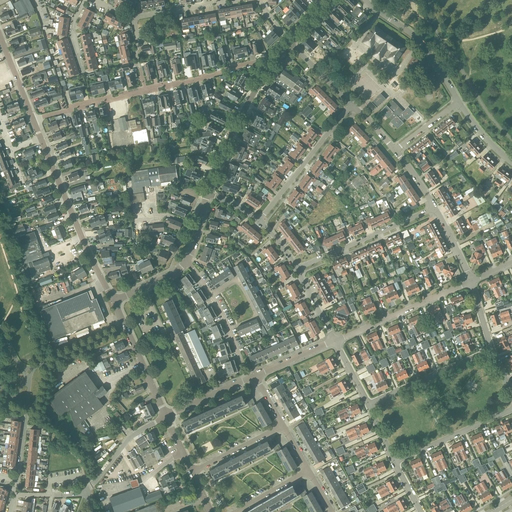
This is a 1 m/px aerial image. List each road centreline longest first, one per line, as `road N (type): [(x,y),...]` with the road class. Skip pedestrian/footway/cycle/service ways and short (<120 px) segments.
road 1 (residential): [(113,301),(40,138)]
road 2 (residential): [(296,269),(434,208)]
road 3 (residential): [(335,341),(470,281)]
road 4 (residential): [(259,221),(351,107)]
road 5 (residential): [(206,193),(271,63)]
road 6 (residential): [(458,101),(421,43),(365,0)]
road 7 (residential): [(368,404),(491,349)]
road 8 (residential): [(394,462),(511,409)]
road 9 (residential): [(147,90),(271,63)]
road 10 (residential): [(165,416),(113,301)]
